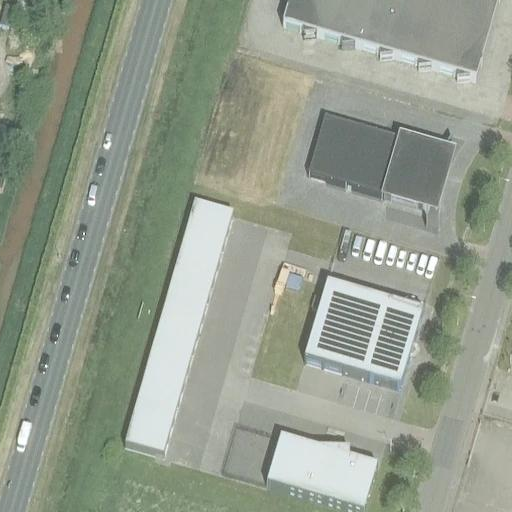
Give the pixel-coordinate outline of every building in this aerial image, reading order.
[(290,0),(282,29),(302,35),(302,40),(316,39),(340,46),(341,52),(354,50),(359,51),(378,57),(379,63),(392,61),(398,63),(417,68),(418,74),(431,72),(455,79),(456,85),(469,83),(476,85),(490,35),(499,0),(290,0)] [(423,212),(427,196),(427,201),(426,206),(426,210),(425,215),(425,220),(425,225),(425,229),(426,229),(426,224),(426,219),(426,214),(427,210),(427,206),(428,201),(429,197),(430,192),(431,188),(432,183),(433,179),(435,175),(438,166),(439,163),(443,156),(445,152),(447,148),(452,142),(451,141),(447,146),(444,152),(441,158),(438,164),(435,170),(440,154),(434,152),(401,143),(402,142),(400,142),(400,143),(324,121),(307,179),(383,201),(383,202),(384,202),(417,211),(423,212)] [(0,196),(7,198),(10,187),(0,184),(0,196)] [(189,224),(228,235),(233,218),(194,207),(189,224)] [(228,235),(189,224),(184,242),(223,253),(228,235)] [(223,253),(184,242),(179,259),(218,270),(223,253)] [(218,270),(179,259),(174,276),(213,287),(218,270)] [(213,287),(174,276),(169,293),(208,304),(213,287)] [(400,394),(423,316),(326,288),(303,365),(400,394)] [(208,304),(169,293),(164,311),(203,322),(208,304)] [(203,322),(164,311),(159,328),(198,339),(203,322)] [(198,339),(159,328),(154,345),(193,356),(198,339)] [(193,356),(154,345),(149,362),(188,374),(193,356)] [(188,374),(149,362),(145,380),(183,391),(188,374)] [(183,391),(145,380),(140,397),(178,408),(183,391)] [(178,408),(140,397),(135,414),(173,425),(178,408)] [(173,425),(135,414),(125,449),(163,460),(173,425)] [(266,490),(341,511),(365,511),(377,471),(348,463),(349,454),(319,453),(280,442),(266,490)] [(174,511),(176,507),(138,496),(132,511),(174,511)]
